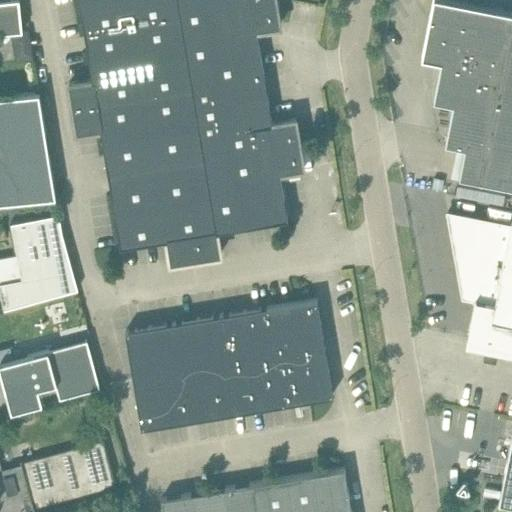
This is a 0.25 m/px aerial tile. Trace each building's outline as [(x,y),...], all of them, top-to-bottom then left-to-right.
[(0,0),(0,31),(23,29),(19,0),(0,0)] [(79,0),(93,78),(69,82),(77,131),(101,127),(121,245),(167,237),(171,261),(221,253),(217,229),(288,217),(280,170),(304,166),(296,117),(272,121),(256,28),(280,24),(276,0),(79,0)] [(511,10),(459,0),(432,0),(430,15),(422,55),(442,59),(434,99),(453,102),(446,142),(465,146),(459,175),(511,185),(511,10)] [(12,31),(17,60),(34,57),(29,28),(12,31)] [(0,200),(56,194),(39,90),(0,94),(0,200)] [(495,302),(511,222),(492,219),(448,211),(463,295),(475,298),(495,302)] [(78,288),(62,231),(59,212),(11,221),(17,253),(0,256),(0,286),(4,308),(50,295),(78,288)] [(511,222),(495,302),(492,319),(511,322),(511,218),(511,222)] [(333,393),(329,369),(317,297),(126,329),(142,425),(333,393)] [(511,322),(492,319),(495,302),(475,298),(467,341),(468,341),(469,338),(487,341),(486,345),(499,347),(500,344),(511,346),(511,322)] [(1,363),(9,395),(13,408),(42,400),(39,387),(56,382),(60,397),(100,386),(87,338),(27,354),(28,356),(1,363)] [(511,511),(511,436),(499,500),(499,501),(511,503),(511,507),(510,511),(511,511)] [(20,458),(22,463),(26,479),(28,486),(32,501),(49,497),(50,501),(83,493),(116,484),(104,438),(22,460),(21,458),(20,458)] [(352,511),(345,466),(254,481),(162,497),(164,511),(352,511)] [(15,471),(0,474),(0,477),(4,494),(20,490),(15,471)]
